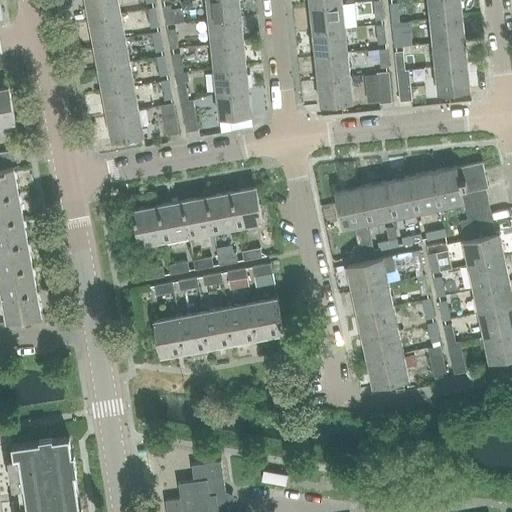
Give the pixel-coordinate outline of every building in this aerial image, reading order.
[(118,0),(85,0),(89,17),(121,11),(118,0)] [(241,15),(238,0),(206,0),(209,19),(241,15)] [(373,0),(376,19),(385,18),(382,0),(373,0)] [(429,0),(431,18),(463,14),(461,0),(429,0)] [(343,2),(311,6),(313,30),(345,27),(343,2)] [(392,22),(400,21),(398,2),(390,3),(392,22)] [(167,24),(175,23),(172,4),(163,5),(167,24)] [(160,25),(156,6),(148,8),(151,27),(160,25)] [(89,17),(94,42),(125,36),(121,11),(89,17)] [(463,14),(431,18),(432,28),(433,42),(465,39),(464,28),(463,14)] [(243,40),(241,15),(209,19),(212,43),(243,40)] [(378,43),(387,43),(385,23),(376,24),(378,43)] [(403,46),(401,26),(393,27),(395,47),(403,46)] [(345,27),(313,30),(315,42),(316,54),(348,51),(345,27)] [(171,48),(180,46),(176,28),(168,29),(171,48)] [(164,50),(161,30),(152,32),(156,51),(164,50)] [(94,42),(98,66),(130,60),(125,36),(94,42)] [(465,39),(433,42),(436,65),(436,66),(468,63),(467,55),(465,39)] [(214,68),(246,64),(243,40),(212,43),(214,68)] [(389,67),(387,48),(379,48),(381,67),(389,67)] [(396,51),(397,68),(405,67),(403,50),(396,51)] [(0,64),(13,65),(13,52),(0,51),(0,64)] [(348,51),(316,54),(318,78),(350,75),(349,64),(348,51)] [(184,71),(181,52),(172,53),(176,72),(184,71)] [(169,74),(165,54),(157,56),(160,75),(169,74)] [(130,60),(98,66),(103,90),(134,84),(130,60)] [(468,63),(436,66),(438,91),(470,88),(468,63)] [(248,89),(246,64),(214,68),(217,92),(248,89)] [(405,67),(397,68),(401,100),(412,99),(409,69),(405,69),(405,67)] [(378,72),(380,102),(392,101),(389,71),(378,72)] [(350,75),(318,78),(319,87),(321,103),(353,100),(350,75)] [(174,98),(170,79),(161,80),(165,99),(174,98)] [(186,81),(178,82),(182,101),(189,99),(186,81)] [(103,90),(107,115),(139,109),(134,84),(103,90)] [(9,87),(0,88),(0,122),(15,120),(9,87)] [(251,113),(248,89),(217,92),(219,116),(251,113)] [(193,99),(182,101),(187,131),(199,129),(193,99)] [(162,104),(168,134),(179,132),(174,102),(162,104)] [(112,139),(144,133),(139,109),(107,115),(112,139)] [(0,151),(0,161),(16,158),(14,149),(0,151)] [(482,160),(456,166),(462,191),(485,186),(488,185),(482,160)] [(456,163),(431,169),(440,205),(464,200),(462,191),(456,166),(456,163)] [(0,169),(0,194),(19,192),(14,167),(0,169)] [(431,169),(407,174),(415,211),(440,205),(431,169)] [(407,174),(383,179),(391,216),(415,211),(407,174)] [(383,179),(359,185),(367,221),(391,216),(383,179)] [(343,227),(367,221),(359,185),(335,190),(343,227)] [(262,220),(256,186),(231,191),(238,224),(262,220)] [(487,198),(485,186),(462,191),(464,200),(464,203),(487,198)] [(231,191),(207,195),(213,229),(238,224),(231,191)] [(0,194),(0,220),(23,216),(19,192),(0,194)] [(189,234),(213,229),(207,195),(182,200),(189,234)] [(464,203),(467,214),(490,209),(487,198),(464,203)] [(164,239),(189,234),(182,200),(158,205),(164,239)] [(164,239),(158,205),(133,209),(140,243),(164,239)] [(460,219),(461,227),(492,220),(490,209),(467,214),(468,217),(460,219)] [(0,220),(0,245),(28,241),(23,216),(0,220)] [(461,227),(464,239),(495,232),(492,220),(461,227)] [(447,236),(445,227),(426,231),(428,240),(447,236)] [(462,239),(468,263),(504,256),(499,231),(495,232),(464,239),(462,239)] [(404,245),(423,241),(421,232),(402,236),(404,245)] [(380,250),(399,246),(397,237),(378,242),(380,250)] [(0,271),(32,265),(28,241),(0,245),(0,271)] [(375,251),(373,243),(354,247),(356,255),(375,251)] [(245,259),(263,256),(261,247),(243,250),(245,259)] [(420,249),(412,251),(417,274),(425,272),(424,268),(425,268),(420,249)] [(218,255),(220,264),(239,261),(237,251),(218,255)] [(428,253),(432,272),(441,270),(441,269),(450,267),(449,262),(440,264),(437,251),(428,253)] [(196,269),(214,265),(212,256),(194,259),(196,269)] [(509,280),(504,256),(468,263),(473,287),(509,280)] [(352,289),(388,281),(382,257),(347,264),(352,289)] [(170,264),(171,273),(190,270),(188,260),(170,264)] [(253,266),(255,275),(273,271),(271,262),(253,266)] [(37,290),(32,265),(0,271),(0,282),(3,296),(37,290)] [(147,268),(148,277),(165,274),(163,265),(147,268)] [(230,280),(248,276),(246,267),(228,271),(230,280)] [(205,285),(224,281),(222,272),(203,275),(205,285)] [(425,274),(425,272),(417,274),(422,294),(430,293),(426,274),(425,274)] [(438,296),(446,294),(442,275),(433,277),(438,296)] [(199,286),(197,276),(179,280),(181,289),(199,286)] [(473,287),(479,312),(511,304),(511,291),(509,280),(473,287)] [(157,294),(175,290),(173,281),(155,285),(157,294)] [(393,305),(388,281),(352,289),(357,312),(393,305)] [(42,314),(37,290),(3,296),(7,321),(42,314)] [(277,297),(252,301),(259,336),(283,331),(277,297)] [(423,299),(428,322),(435,321),(431,298),(423,299)] [(443,320),(451,318),(447,299),(438,301),(443,320)] [(259,336),(252,301),(228,306),(234,340),(259,336)] [(511,329),(511,304),(479,312),(484,336),(511,329)] [(357,312),(362,336),(398,329),(393,305),(357,312)] [(209,345),(234,340),(228,306),(203,311),(209,345)] [(209,345),(203,311),(178,315),(185,350),(209,345)] [(160,355),(185,350),(178,315),(154,320),(160,355)] [(440,344),(435,321),(428,322),(432,342),(433,342),(434,345),(440,344)] [(444,324),(448,342),(456,340),(452,323),(444,324)] [(362,336),(367,360),(403,353),(398,329),(362,336)] [(511,354),(511,329),(484,336),(489,360),(511,354)] [(456,340),(448,342),(455,373),(466,370),(460,340),(456,341),(456,340)] [(447,374),(440,344),(434,345),(434,346),(429,347),(435,377),(447,374)] [(408,377),(403,353),(367,360),(373,384),(408,377)] [(19,454),(22,472),(28,511),(81,511),(70,435),(12,444),(13,455),(19,454)] [(227,511),(226,503),(229,503),(227,491),(225,491),(220,459),(191,463),(194,480),(178,482),(180,498),(165,500),(166,511),(227,511)] [(288,474),(264,470),(262,479),(286,483),(288,474)]
